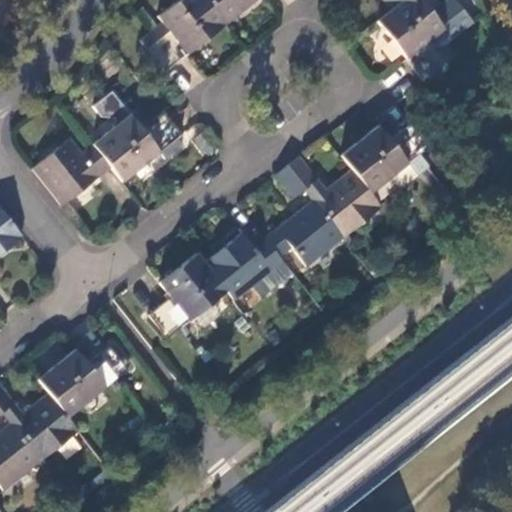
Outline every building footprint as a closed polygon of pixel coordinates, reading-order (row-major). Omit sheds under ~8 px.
[(223,23),(204,0),(173,0),(155,15),(166,30),(156,38),(174,61),(178,58),(205,37),(223,23)] [(204,0),(223,23),(242,8),(252,0),(204,0)] [(419,0),(399,0),(389,8),(374,20),(387,35),(407,61),(413,68),(436,50),(428,39),(442,28),(419,0)] [(399,0),(382,0),(389,8),(399,0)] [(174,61),(156,38),(146,46),(164,69),(174,61)] [(456,56),(445,42),(436,50),(413,68),(423,81),(456,56)] [(112,93),(93,108),(101,118),(114,117),(115,124),(129,114),(112,93)] [(149,139),(172,122),(163,110),(140,127),(149,139)] [(140,127),(129,114),(115,124),(90,143),(110,168),(121,181),(141,166),(160,151),(177,137),(182,134),(176,126),(172,122),(149,139),(140,127)] [(399,130),(418,153),(430,144),(411,121),(399,130)] [(418,153),(399,130),(396,132),(388,139),(377,125),(356,141),(339,154),(350,168),(369,192),(389,176),(407,162),(417,174),(428,165),(418,153)] [(110,168),(90,143),(80,150),(70,137),(31,167),(62,206),(83,189),(110,168)] [(183,145),(177,137),(160,151),(165,159),(183,145)] [(317,178),(298,155),(285,165),(304,188),(317,178)] [(417,174),(407,162),(389,176),(399,188),(417,174)] [(304,188),(285,165),(274,174),(293,197),(304,188)] [(312,198),(343,237),(382,207),(369,192),(350,168),(312,198)] [(305,267),(343,237),(312,198),(263,237),(283,261),(294,252),(305,267)] [(0,253),(22,236),(0,208),(0,253)] [(226,289),(234,300),(251,287),(259,296),(291,271),(283,261),(263,237),(253,245),(242,231),(204,261),(226,289)] [(159,305),(177,328),(226,289),(204,261),(197,253),(159,282),(170,296),(159,305)] [(166,337),(177,328),(159,305),(148,314),(166,337)] [(97,354),(115,377),(126,368),(108,345),(97,354)] [(66,415),(115,377),(97,354),(86,362),(76,349),(37,378),(48,392),(66,415)] [(13,401),(0,384),(0,410),(0,411),(13,401)] [(10,423),(40,460),(78,430),(66,415),(48,392),(10,423)] [(0,484),(3,488),(40,460),(10,423),(0,430),(0,484)]
